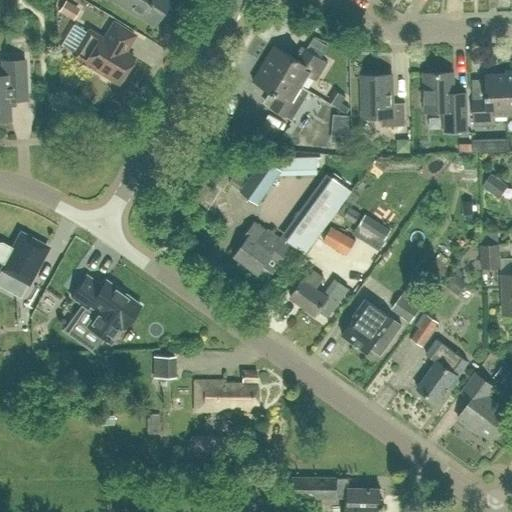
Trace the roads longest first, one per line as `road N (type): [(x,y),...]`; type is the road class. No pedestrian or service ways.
road 1 (unclassified): [(483,504),(95,221)]
road 2 (unclassified): [(95,221),(227,0)]
road 3 (residential): [(511,29),(409,34),(354,0)]
